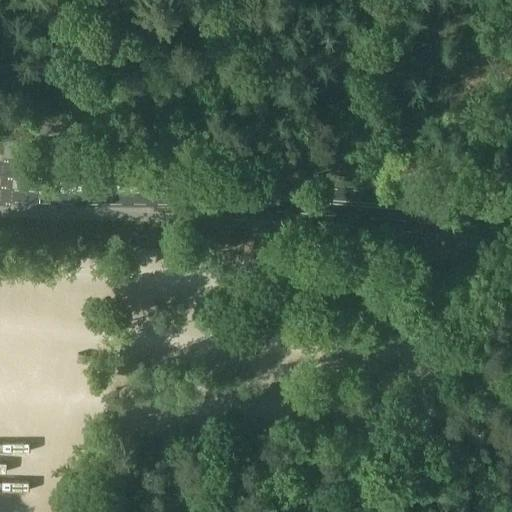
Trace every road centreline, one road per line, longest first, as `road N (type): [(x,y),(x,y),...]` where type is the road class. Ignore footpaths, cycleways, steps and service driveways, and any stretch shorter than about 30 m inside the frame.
road 1 (primary): [(203,193),(511,218)]
road 2 (primary): [(203,193),(0,170)]
road 3 (primary): [(0,199),(136,202),(203,193)]
